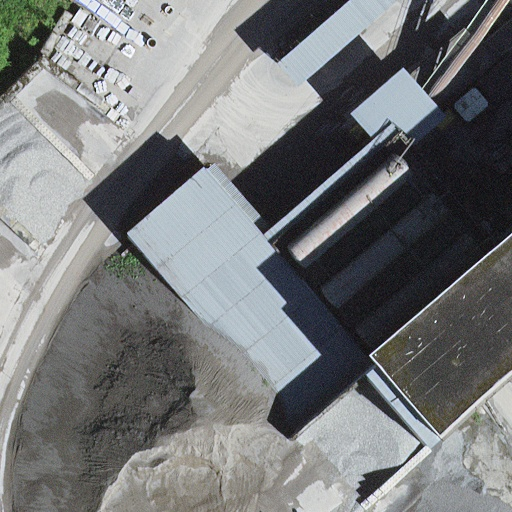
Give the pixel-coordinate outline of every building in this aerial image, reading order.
[(345,0),(284,53),(307,79),(396,0),(345,0)] [(463,34),(409,81),(432,107),(475,69),(476,49),(463,34)] [(390,350),(502,253),(409,147),(439,121),(397,73),(351,114),(380,147),(267,245),(270,247),(287,232),(390,350)] [(126,238),(296,432),(371,367),(390,350),(287,232),(270,247),(267,245),(203,171),(126,238)] [(371,367),(433,438),(511,369),(511,244),(502,253),(390,350),(371,367)]
